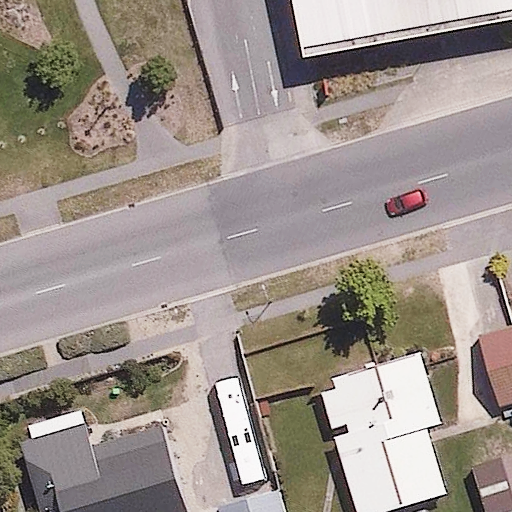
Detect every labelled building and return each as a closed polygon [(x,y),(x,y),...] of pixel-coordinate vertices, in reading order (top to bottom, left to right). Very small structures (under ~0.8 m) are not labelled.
[(286,0),(293,37),(504,0),(286,0)] [(511,308),(472,324),(506,408),(511,405),(511,308)] [(420,339),(316,371),(359,509),(444,483),(426,424),(445,418),(420,339)] [(75,399),(12,421),(43,511),(57,511),(64,510),(64,511),(162,511),(196,500),(168,420),(122,436),(116,420),(86,431),(75,399)] [(511,419),(491,426),(510,484),(511,483),(511,419)] [(281,511),(267,475),(215,494),(221,511),(281,511)]
